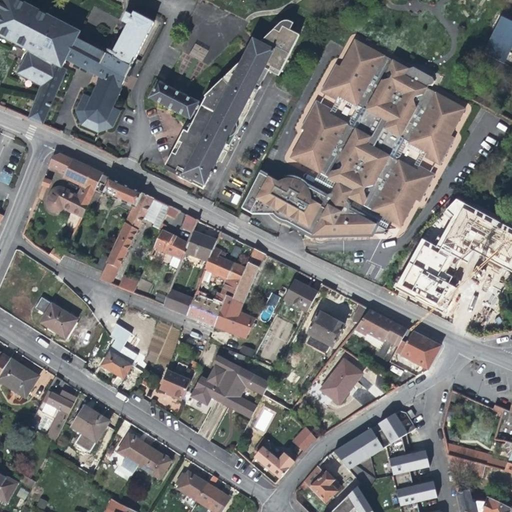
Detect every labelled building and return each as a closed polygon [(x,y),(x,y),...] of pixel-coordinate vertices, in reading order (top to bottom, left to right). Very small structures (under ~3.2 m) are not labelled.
[(63,68),(67,59),(76,40),(80,32),(18,0),(5,0),(0,10),(0,35),(30,51),(18,74),(35,82),(33,87),(39,91),(37,98),(33,96),(31,102),(23,99),(17,114),(43,124),(47,114),(66,69),(63,68)] [(113,54),(108,51),(106,55),(76,40),(67,59),(102,77),(92,99),(84,95),(77,111),(83,125),(98,132),(113,127),(120,112),(112,108),(125,83),(122,82),(153,24),(134,14),(132,17),(127,14),(123,22),(128,25),(113,54)] [(511,21),(503,18),(483,54),(511,68),(511,21)] [(270,68),(281,73),(300,36),(281,26),(278,32),(272,29),(248,53),(244,51),(238,63),(233,67),(234,73),(224,82),(220,81),(207,95),(203,98),(193,118),(182,140),(182,141),(182,146),(173,156),(167,167),(174,171),(174,176),(197,188),(202,191),(229,137),(230,138),(231,138),(232,138),(232,137),(233,137),(234,136),(234,135),(235,135),(235,134),(236,133),(236,132),(237,131),(237,130),(237,129),(237,128),(237,127),(237,126),(236,126),(236,125),(254,89),(250,86),(260,77),(264,70),(268,71),(270,68)] [(110,48),(80,32),(76,40),(106,55),(108,51),(110,48)] [(287,223),(313,237),(357,236),(366,219),(349,210),(350,210),(350,209),(350,208),(350,207),(350,206),(350,205),(349,205),(349,204),(349,203),(348,203),(347,202),(349,199),(391,221),(401,227),(420,203),(416,201),(435,175),(419,167),(416,172),(392,159),(402,140),(427,153),(424,158),(440,167),(455,139),(450,137),(465,110),(418,84),(420,81),(415,78),(418,72),(413,69),(408,71),(355,42),(341,68),(336,66),(321,94),(337,102),(340,97),(364,110),(354,129),(329,115),(332,110),(317,102),(301,130),(306,132),(291,159),(319,174),(337,184),(337,185),(337,186),(336,186),(336,187),(336,188),(336,189),(336,190),(336,191),(337,191),(337,192),(338,193),(339,194),(340,194),(338,197),(337,197),(337,196),(336,196),(335,195),(334,195),(333,195),(332,195),(331,195),(330,195),(330,196),(329,196),(328,196),(328,197),(327,197),(327,198),(311,190),(307,187),(306,185),(304,184),(303,184),(302,183),(301,182),(299,181),(298,181),(296,180),(295,180),(293,180),(292,180),(290,180),(289,180),(287,180),(286,180),(284,181),(283,181),(281,182),(280,183),(279,183),(278,184),(276,185),(275,186),(274,187),(270,195),(269,197),(269,198),(269,200),(269,201),(269,203),(269,204),(269,206),(270,207),(270,209),(271,210),(271,212),(272,213),(273,214),(274,215),(275,217),(276,218),(277,219),(278,220),(280,220),(281,221),(282,222),(284,222),(285,223),(287,223)] [(202,62),(208,50),(195,43),(189,55),(202,62)] [(268,71),(279,77),(281,73),(270,68),(268,71)] [(197,102),(157,82),(150,96),(190,117),(197,102)] [(354,129),(364,110),(340,97),(337,102),(332,110),(329,115),(354,129)] [(416,172),(419,167),(424,158),(427,153),(402,140),(392,159),(416,172)] [(82,217),(89,204),(103,174),(73,160),(72,162),(56,154),(54,155),(50,166),(59,170),(59,171),(66,175),(65,178),(83,186),(79,195),(79,194),(78,194),(77,195),(77,196),(63,189),(62,189),(61,189),(60,188),(59,188),(58,189),(57,189),(56,189),(56,190),(55,190),(55,191),(54,191),(54,192),(48,204),(48,205),(48,206),(48,207),(49,207),(49,208),(49,209),(50,209),(50,210),(51,210),(51,211),(52,211),(53,212),(54,212),(55,212),(56,212),(57,212),(58,212),(59,212),(60,212),(61,211),(62,211),(62,210),(63,208),(82,217)] [(1,170),(0,172),(0,181),(9,184),(12,173),(1,170)] [(116,197),(136,207),(143,193),(103,174),(89,204),(96,207),(102,194),(115,200),(116,197)] [(337,184),(319,174),(311,190),(327,198),(327,197),(328,197),(328,196),(329,196),(330,196),(330,195),(331,195),(332,195),(333,195),(334,195),(335,195),(336,196),(337,196),(337,197),(338,197),(340,194),(339,194),(338,193),(337,192),(337,191),(336,191),(336,190),(336,189),(336,188),(336,187),(336,186),(337,186),(337,185),(337,184)] [(53,181),(45,178),(39,196),(43,197),(47,188),(49,189),(53,181)] [(159,228),(166,214),(170,206),(143,193),(136,207),(109,265),(102,280),(111,284),(144,218),(153,223),(153,226),(159,229),(159,228)] [(248,199),(242,210),(254,215),(254,214),(253,211),(252,208),(252,204),(252,201),(248,199)] [(350,210),(349,210),(366,219),(386,230),(391,221),(349,199),(347,202),(348,203),(349,203),(349,204),(349,205),(350,205),(350,206),(350,207),(350,208),(350,209),(350,210)] [(171,217),(175,209),(170,206),(166,214),(171,217)] [(242,214),(239,219),(249,224),(251,219),(242,214)] [(197,219),(188,215),(183,228),(192,230),(197,219)] [(183,259),(189,244),(163,231),(156,247),(183,259)] [(187,253),(209,261),(218,240),(195,232),(187,253)] [(226,253),(234,238),(221,232),(218,240),(209,261),(202,280),(209,284),(213,273),(229,279),(222,295),(226,296),(234,299),(247,269),(218,257),(222,251),(226,253)] [(465,241),(472,276),(498,271),(490,236),(465,241)] [(240,313),(265,254),(255,249),(247,269),(234,299),(226,296),(221,308),(214,326),(245,338),(255,318),(240,313)] [(66,253),(61,264),(102,280),(109,265),(101,262),(99,267),(66,253)] [(499,278),(498,271),(472,276),(474,283),(478,282),(499,278)] [(119,287),(133,293),(139,282),(123,276),(119,287)] [(308,312),(318,293),(307,287),(295,280),(284,299),(308,312)] [(164,305),(188,315),(195,298),(171,289),(164,305)] [(195,297),(195,298),(188,315),(214,326),(221,308),(195,297)] [(78,319),(42,298),(36,308),(47,315),(42,322),(51,328),(67,338),(78,319)] [(359,324),(370,309),(360,304),(354,317),(354,321),(359,324)] [(398,347),(408,329),(391,320),(370,309),(359,324),(356,328),(380,340),(383,342),(385,340),(398,347)] [(308,334),(334,347),(345,325),(335,319),(320,311),(308,334)] [(145,361),(169,368),(180,328),(157,321),(145,361)] [(441,346),(408,329),(398,347),(396,352),(429,369),(436,356),(441,346)] [(345,342),(341,347),(353,356),(357,350),(345,342)] [(111,352),(103,365),(111,371),(124,379),(132,365),(111,352)] [(0,376),(11,359),(4,354),(3,356),(0,354),(0,376)] [(195,389),(192,398),(207,406),(212,398),(221,403),(240,368),(218,356),(214,364),(226,371),(220,382),(210,377),(209,380),(202,376),(195,389)] [(26,368),(11,359),(0,376),(0,381),(26,398),(38,377),(26,368)] [(321,389),(340,403),(351,388),(363,373),(345,359),(321,389)] [(270,384),(240,368),(221,403),(234,410),(251,419),(258,406),(242,397),(247,388),(263,396),(270,384)] [(192,380),(168,370),(164,381),(162,388),(169,391),(174,393),(173,395),(182,399),(183,400),(192,380)] [(64,398),(53,393),(48,403),(61,410),(48,435),(56,441),(75,404),(77,399),(73,397),(71,402),(64,398)] [(511,403),(510,411),(503,408),(502,413),(501,418),(511,423),(511,403)] [(86,406),(73,427),(97,443),(110,421),(96,413),(86,406)] [(379,429),(375,432),(385,446),(387,444),(402,435),(410,431),(396,411),(379,421),(383,427),(379,429)] [(338,447),(335,449),(350,467),(353,465),(385,446),(375,432),(370,425),(346,442),(338,447)] [(304,452),(317,438),(304,427),(291,441),(304,452)] [(118,452),(140,466),(151,448),(142,442),(129,434),(118,452)] [(387,444),(390,456),(406,453),(404,443),(402,435),(387,444)] [(473,462),(487,465),(511,472),(511,442),(506,442),(505,448),(508,455),(511,457),(508,465),(490,459),(491,457),(462,449),(446,444),(449,455),(460,458),(473,462)] [(282,479),(297,461),(288,453),(281,460),(264,445),(256,457),(265,464),(282,479)] [(161,454),(151,448),(140,466),(161,479),(172,461),(161,454)] [(406,453),(390,456),(394,474),(410,470),(431,466),(426,448),(412,451),(406,453)] [(482,478),(487,465),(473,462),(460,458),(449,455),(452,470),(469,475),(482,478)] [(318,466),(301,486),(305,490),(310,486),(327,504),(339,491),(333,485),(336,480),(332,476),(327,471),(325,473),(318,466)] [(410,470),(394,474),(397,488),(414,484),(413,480),(410,470)] [(178,487),(198,501),(209,484),(199,478),(189,471),(187,475),(184,472),(176,483),(180,485),(178,487)] [(0,497),(8,502),(18,483),(0,473),(0,497)] [(214,476),(209,484),(198,501),(215,511),(222,511),(232,498),(228,496),(221,492),(214,487),(220,480),(214,476)] [(414,484),(397,488),(401,505),(417,501),(439,496),(434,479),(417,483),(414,484)] [(366,492),(361,485),(352,496),(359,507),(361,511),(373,511),(377,510),(366,492)] [(466,486),(456,488),(461,511),(472,511),(481,511),(485,503),(477,502),(471,498),(469,491),(467,491),(466,486)] [(352,496),(335,511),(352,511),(359,507),(352,496)] [(509,511),(511,508),(487,497),(485,503),(481,511),(509,511)] [(113,499),(107,510),(111,511),(136,511),(120,504),(117,502),(113,499)] [(417,501),(401,505),(402,511),(419,511),(418,506),(417,501)]
